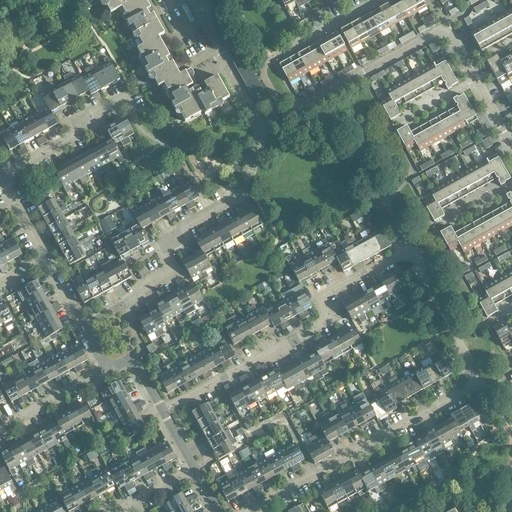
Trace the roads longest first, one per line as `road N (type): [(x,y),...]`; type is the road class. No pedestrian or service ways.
road 1 (residential): [(258,504),(473,385),(412,254)]
road 2 (residential): [(511,144),(446,31),(260,128)]
road 3 (residential): [(162,410),(329,318),(318,299),(402,252),(412,254)]
road 4 (residential): [(211,211),(181,158),(141,130),(124,100),(3,175)]
road 5 (residential): [(260,128),(192,0)]
road 6 (residential): [(128,301),(172,270),(164,256),(170,238),(211,211)]
road 7 (residential): [(0,429),(108,365)]
